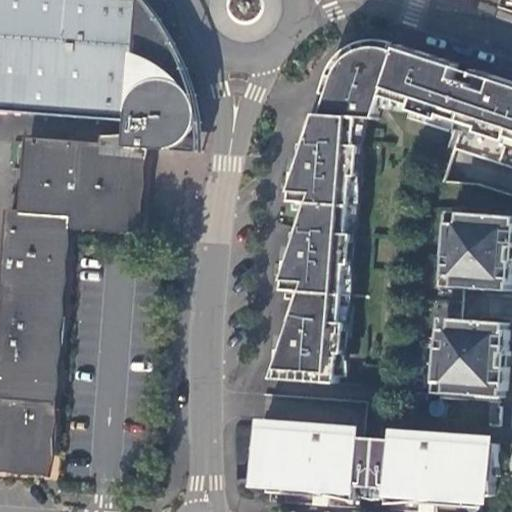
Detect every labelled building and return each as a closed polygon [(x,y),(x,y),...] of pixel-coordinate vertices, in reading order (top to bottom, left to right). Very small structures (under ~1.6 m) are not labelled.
[(0,0),(0,110),(129,120),(136,12),(137,0),(0,0)] [(144,20),(136,12),(129,120),(127,148),(138,148),(179,151),(180,146),(187,141),(196,133),(200,126),(198,111),(197,102),(195,94),(185,85),(177,81),(168,59),(150,28),(144,20)] [(451,77),(457,60),(398,42),(396,49),(388,47),(390,39),(385,38),(376,36),(367,37),(357,39),(343,48),(331,60),(327,68),(335,70),(352,76),(349,84),(342,82),(331,84),(322,111),(358,113),(375,114),(382,92),(410,102),(408,107),(503,139),(505,135),(511,137),(511,78),(473,66),(468,82),(451,77)] [(335,70),(331,84),(342,82),(349,84),(352,76),(335,70)] [(300,154),(294,153),(291,198),(308,199),(299,228),(297,235),(295,242),(288,242),(286,276),(285,289),(302,290),(292,319),(288,332),(283,332),(280,378),(339,382),(358,113),(322,111),(314,110),(304,140),(300,154)] [(304,140),(295,140),(294,153),(300,154),(304,140)] [(62,224),(63,217),(133,223),(138,148),(127,148),(28,141),(22,213),(9,213),(9,221),(0,337),(0,462),(44,465),(62,224)] [(450,212),(449,222),(460,222),(460,213),(450,212)] [(511,216),(460,213),(460,222),(449,222),(446,275),(457,276),(456,286),(511,289),(511,284),(511,283),(511,257),(507,257),(507,247),(511,246),(511,216)] [(299,228),(289,228),(288,242),(295,242),(297,235),(299,228)] [(446,285),(456,286),(457,276),(446,275),(446,285)] [(443,318),(442,328),(452,329),(453,319),(443,318)] [(292,319),(283,319),(283,332),(288,332),(292,319)] [(499,353),(509,353),(511,328),(509,328),(509,322),(453,319),(452,329),(442,328),(439,382),(449,383),(448,393),(505,396),(506,390),(508,390),(510,365),(508,365),(499,364),(499,353)] [(509,353),(499,353),(499,364),(508,365),(509,353)] [(438,393),(448,393),(449,383),(439,382),(438,393)] [(491,404),(490,424),(501,425),(502,405),(491,404)] [(334,429),(260,424),(255,448),(259,449),(259,477),(269,480),(284,483),(299,486),(299,493),(317,494),(318,479),(328,479),(327,495),(339,495),(358,500),(359,494),(363,435),(334,432),(334,429)] [(393,437),(363,435),(359,494),(375,499),(389,496),(393,437)] [(465,495),(479,494),(493,493),(494,477),(500,476),(496,440),(425,437),(425,439),(393,437),(389,496),(389,502),(409,499),(422,500),(423,485),(435,485),(433,501),(450,503),(451,496),(465,495)] [(317,494),(327,495),(328,479),(318,479),(317,494)] [(284,491),(284,483),(269,480),(269,490),(284,491)] [(284,491),(299,493),(299,486),(284,483),(284,491)] [(422,500),(433,501),(435,485),(423,485),(422,500)] [(465,503),(479,504),(479,494),(465,495),(465,503)] [(465,503),(465,495),(451,496),(450,503),(465,503)]
